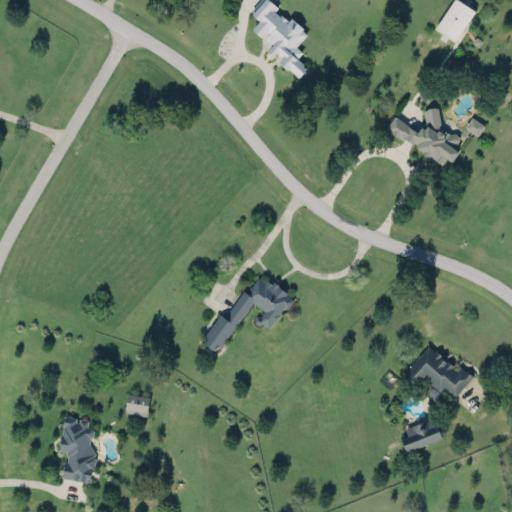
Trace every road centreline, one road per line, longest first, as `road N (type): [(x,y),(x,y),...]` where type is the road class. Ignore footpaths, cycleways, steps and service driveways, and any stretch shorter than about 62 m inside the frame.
road 1 (residential): [(511,298),(472,273),(334,219),(172,57),(75,0)]
road 2 (residential): [(0,251),(125,30)]
